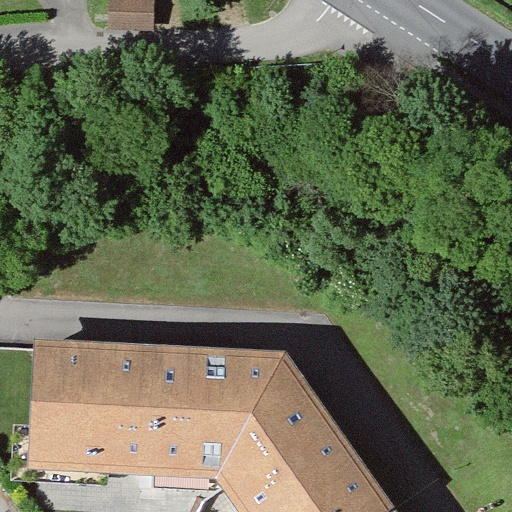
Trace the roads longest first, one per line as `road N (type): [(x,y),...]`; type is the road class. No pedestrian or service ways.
road 1 (residential): [(341,0),(318,25),(286,39),(0,51)]
road 2 (tertiary): [(402,0),(511,69)]
